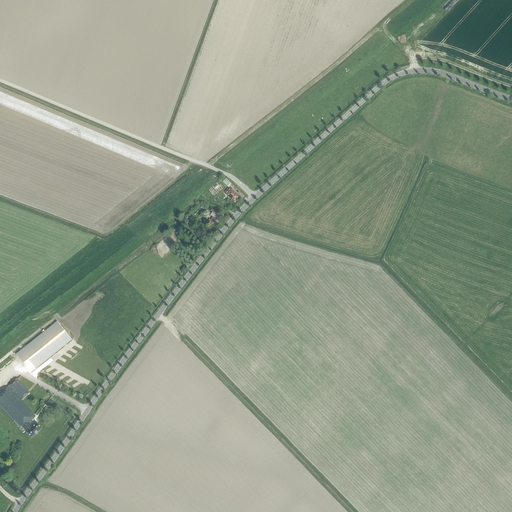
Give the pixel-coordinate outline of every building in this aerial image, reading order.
[(235,202),(239,197),(236,194),(236,193),(234,191),(233,192),(228,188),(224,192),(227,194),(227,195),(231,200),(231,199),(235,202)] [(200,207),(210,215),(212,212),(202,205),(200,207)] [(209,222),(215,226),(221,218),(212,212),(210,215),(213,216),(209,222)] [(187,219),(181,225),(183,228),(190,223),(187,219)] [(57,321),(15,354),(30,373),(71,340),(57,321)] [(31,438),(41,428),(36,423),(32,427),(28,423),(36,417),(21,401),(30,393),(17,379),(0,394),(0,406),(20,428),(21,426),(27,432),(26,432),(31,438)]
